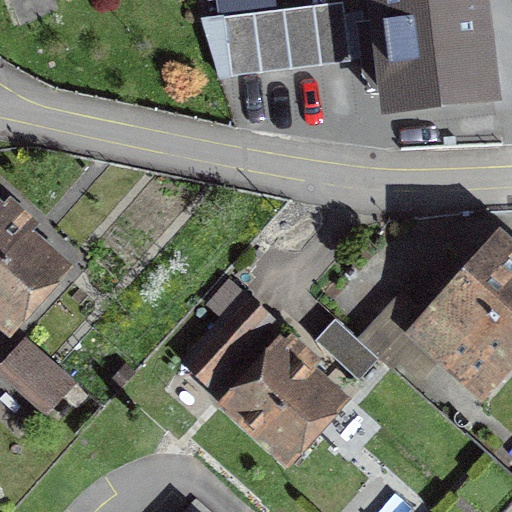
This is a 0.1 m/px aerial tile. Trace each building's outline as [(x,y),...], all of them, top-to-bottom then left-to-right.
[(376,0),(382,48),(368,50),(371,74),(384,73),(390,124),(441,118),(509,111),(496,0),(376,0)] [(344,9),(222,23),(229,82),(292,74),(351,67),(344,9)] [(0,321),(5,325),(53,271),(30,250),(16,238),(26,226),(7,209),(0,217),(0,321)] [(397,362),(415,377),(433,358),(475,396),(511,355),(511,258),(497,245),(412,340),(415,342),(397,362)] [(242,300),(181,367),(206,390),(267,323),(242,300)] [(287,329),(332,370),(355,346),(308,304),(287,329)] [(333,401),(304,374),(313,365),(286,340),(225,407),(281,458),(333,401)] [(1,370),(46,410),(66,387),(43,367),(22,347),(1,370)] [(109,465),(120,454),(105,439),(93,450),(109,465)] [(182,511),(204,511),(192,501),(182,511)]
